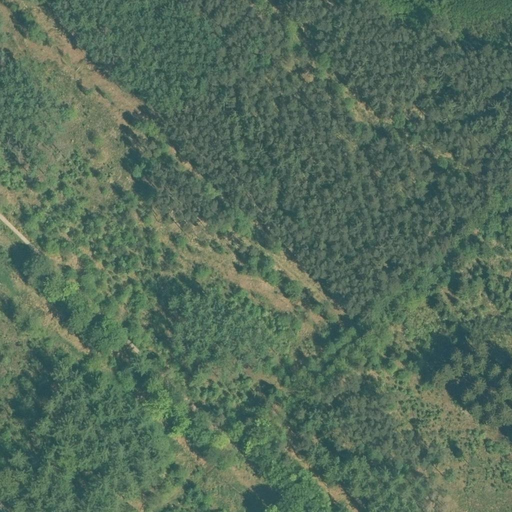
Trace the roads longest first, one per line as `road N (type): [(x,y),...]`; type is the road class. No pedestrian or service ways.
road 1 (track): [(233,447),(511,199)]
road 2 (track): [(0,217),(233,447)]
